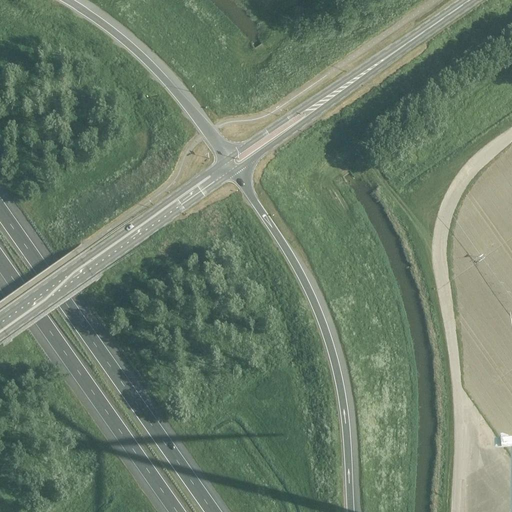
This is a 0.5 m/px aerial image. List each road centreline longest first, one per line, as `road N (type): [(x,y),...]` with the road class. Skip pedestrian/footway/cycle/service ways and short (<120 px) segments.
road 1 (motorway): [(352,511),(343,395),(328,338),(292,257),(231,165)]
road 2 (motorway): [(214,511),(0,207)]
road 3 (motorway): [(0,261),(178,511)]
road 4 (secondary): [(0,326),(231,165)]
road 5 (motorway): [(231,165),(144,56),(68,0)]
road 6 (secondary): [(320,103),(469,0)]
